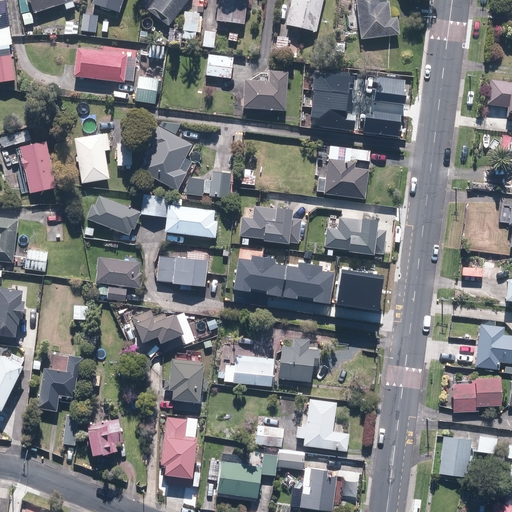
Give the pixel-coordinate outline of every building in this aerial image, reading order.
[(17,0),(22,23),(34,21),(33,16),(74,3),(72,0),(17,0)] [(123,0),(92,0),(90,7),(118,16),(123,0)] [(155,0),(148,10),(168,26),(188,0),(155,0)] [(245,0),(216,0),(215,25),(243,28),(245,0)] [(320,0),(286,0),(282,31),(315,36),(320,0)] [(384,0),(352,0),(358,44),(397,39),(395,19),(387,20),(384,0)] [(181,31),(166,30),(165,45),(181,46),(181,41),(194,42),(195,34),(199,35),(200,17),(198,17),(198,13),(182,11),(181,31)] [(98,15),(82,14),(80,31),(96,33),(98,15)] [(8,31),(0,31),(0,50),(9,50),(8,31)] [(214,32),(204,31),(202,49),(213,50),(214,32)] [(163,48),(148,47),(147,61),(163,62),(163,48)] [(127,54),(78,48),(74,76),(124,82),(127,54)] [(233,57),(204,55),(203,80),(232,81),(233,57)] [(10,59),(0,59),(0,84),(13,84),(10,59)] [(313,92),(349,95),(350,83),(354,84),(354,77),(350,76),(350,73),(326,70),(325,75),(315,74),(313,92)] [(266,84),(240,84),(239,111),(284,112),(284,73),(266,73),(266,84)] [(373,100),(406,104),(407,92),(404,92),(406,80),(373,76),(372,88),(375,89),(373,100)] [(158,81),(134,78),(131,103),(155,106),(158,81)] [(511,82),(492,79),(489,104),(511,107),(509,121),(511,120),(511,82)] [(349,95),(313,92),(312,108),(347,112),(349,95)] [(347,112),(312,108),(311,118),(312,118),(311,126),(354,130),(356,116),(346,115),(347,112)] [(400,125),(402,115),(372,111),(372,115),(365,114),(363,132),(401,137),(402,126),(400,125)] [(190,147),(154,128),(146,142),(150,144),(135,172),(175,193),(190,164),(192,165),(202,146),(193,141),(190,147)] [(112,132),(73,139),(81,185),(109,180),(104,152),(115,150),(112,132)] [(511,136),(503,136),(501,155),(509,156),(511,136)] [(43,143),(17,150),(28,196),(54,190),(43,143)] [(131,144),(117,144),(116,166),(130,166),(131,144)] [(368,152),(328,148),(327,162),(315,161),(313,193),(321,194),(321,198),(364,202),(366,172),(354,171),(355,164),(367,165),(368,152)] [(256,170),(240,168),(237,186),(253,189),(256,170)] [(210,180),(202,180),(201,195),(208,195),(208,201),(230,202),(231,174),(222,174),(211,174),(210,180)] [(166,217),(168,197),(144,194),(141,214),(166,217)] [(94,205),(89,204),(83,219),(128,236),(130,229),(133,230),(140,212),(98,196),(94,205)] [(216,211),(168,205),(165,233),(213,239),(216,211)] [(290,210),(251,208),(250,220),(240,220),(238,241),(259,242),(258,246),(286,247),(286,245),(298,246),(300,220),(293,220),(289,220),(290,210)] [(336,230),(325,229),(323,250),(344,251),(344,257),(369,259),(369,256),(382,257),(384,231),(373,230),(373,221),(336,218),(336,230)] [(0,262),(11,264),(15,221),(0,219),(0,262)] [(47,251),(25,250),(24,271),(45,272),(47,251)] [(259,290),(264,257),(252,255),(251,260),(239,258),(234,289),(250,292),(250,288),(259,290)] [(205,260),(157,257),(155,283),(170,284),(169,288),(203,290),(205,260)] [(276,259),(264,257),(259,290),(267,291),(267,294),(281,296),(286,266),(275,264),(276,259)] [(138,264),(95,260),(94,285),(97,285),(97,298),(102,298),(102,300),(124,301),(125,290),(140,291),(141,275),(137,275),(138,264)] [(305,297),(310,264),(299,263),(299,267),(288,266),(283,297),(298,299),(298,296),(305,297)] [(323,266),(310,264),(305,297),(314,298),(314,301),(330,304),(334,273),(322,271),(323,266)] [(483,270),(459,267),(458,279),(482,282),(483,270)] [(361,272),(340,269),(335,304),(355,307),(361,272)] [(384,275),(361,272),(355,307),(379,311),(384,275)] [(511,280),(506,280),(503,302),(511,302),(511,280)] [(20,292),(0,289),(0,339),(12,340),(13,334),(15,334),(16,324),(24,325),(26,309),(19,309),(20,292)] [(150,311),(130,318),(134,327),(130,329),(137,348),(153,342),(155,348),(181,338),(173,317),(165,320),(162,313),(152,317),(150,311)] [(511,336),(504,335),(505,327),(481,325),(476,367),(501,369),(501,363),(511,364),(511,336)] [(289,349),(277,348),(276,382),(308,383),(309,368),(317,368),(317,352),(306,352),(307,340),(290,340),(289,349)] [(0,356),(0,411),(23,362),(2,352),(0,356)] [(82,358),(68,356),(66,372),(45,369),(39,410),(59,413),(61,397),(73,399),(77,377),(79,377),(82,358)] [(223,369),(218,369),(217,377),(223,377),(222,383),(231,383),(231,386),(270,388),(271,359),(233,357),(233,367),(224,366),(223,369)] [(171,366),(167,365),(166,380),(161,380),(160,391),(164,391),(164,394),(168,394),(167,405),(197,406),(198,392),(206,392),(206,379),(200,378),(200,372),(204,372),(204,361),(172,360),(171,366)] [(475,379),(475,384),(455,385),(456,412),(481,411),(481,406),(502,405),(501,378),(475,379)] [(304,438),(303,446),(348,451),(350,433),(334,432),(335,422),(337,402),(311,400),(308,427),(299,426),(298,437),(304,438)] [(78,417),(65,416),(62,445),(75,446),(78,417)] [(169,429),(169,416),(160,416),(160,429),(169,429)] [(90,459),(117,452),(116,445),(124,443),(119,419),(83,428),(90,459)] [(283,429),(258,426),(256,444),(280,447),(283,429)] [(471,440),(443,437),(439,475),(467,478),(471,440)] [(496,439),(478,437),(477,452),(495,454),(496,439)] [(159,438),(157,470),(161,470),(160,480),(190,482),(192,439),(159,438)] [(303,454),(279,451),(278,466),(302,468),(303,454)] [(217,493),(258,498),(261,473),(275,475),(277,456),(264,454),(262,467),(222,462),(217,493)] [(298,508),(308,509),(308,511),(325,511),(325,509),(330,509),(331,479),(322,479),(322,473),(307,472),(306,485),(299,485),(298,508)] [(511,511),(511,505),(493,503),(491,511),(511,511)]
